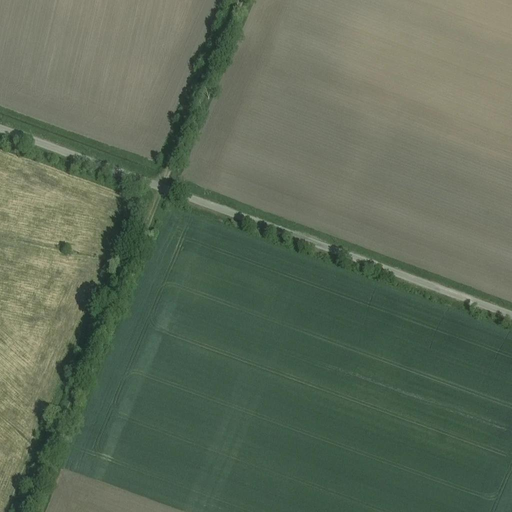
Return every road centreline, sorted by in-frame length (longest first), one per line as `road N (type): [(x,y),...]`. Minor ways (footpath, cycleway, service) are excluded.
road 1 (track): [(241,0),(24,511)]
road 2 (unclassified): [(0,132),(511,317)]
